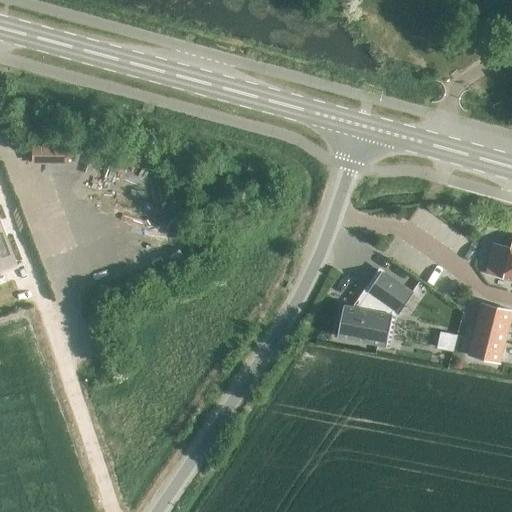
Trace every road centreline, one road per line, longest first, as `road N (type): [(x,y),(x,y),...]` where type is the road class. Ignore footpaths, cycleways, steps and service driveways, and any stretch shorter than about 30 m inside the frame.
road 1 (unclassified): [(157,511),(302,288),(361,127)]
road 2 (secondary): [(0,26),(361,127)]
road 3 (secondary): [(361,127),(511,167)]
